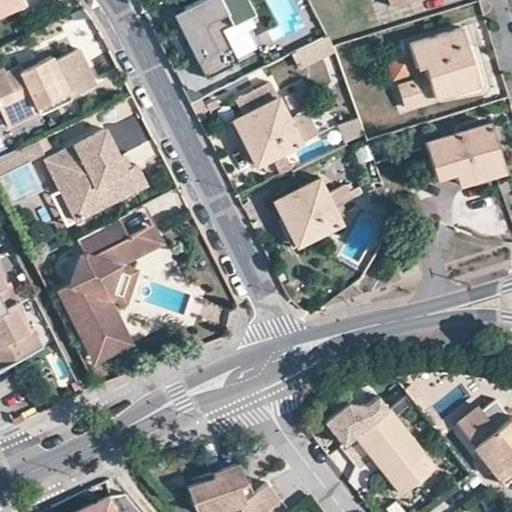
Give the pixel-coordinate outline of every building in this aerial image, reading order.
[(18,0),(0,0),(0,9),(19,1),(18,0)] [(206,81),(238,65),(222,33),(252,19),(254,18),(245,0),(210,0),(175,18),(206,81)] [(415,65),(423,62),(434,96),(477,82),(460,26),(408,43),(415,65)] [(325,32),(289,50),(295,63),(331,45),(330,43),(325,32)] [(0,67),(0,111),(1,112),(64,84),(65,89),(67,93),(92,81),(77,47),(52,58),(50,55),(24,67),(21,61),(2,70),(0,67)] [(390,81),(411,78),(409,60),(388,63),(390,81)] [(412,80),(396,84),(403,108),(420,102),(412,80)] [(240,114),(276,96),(269,81),(233,98),(240,114)] [(65,89),(64,84),(1,112),(6,125),(35,111),(32,105),(65,89)] [(288,119),(276,96),(240,114),(232,118),(254,163),(316,132),(305,110),(288,119)] [(346,140),(364,132),(356,112),(337,122),(346,140)] [(470,171),(465,152),(495,144),(488,122),(424,142),(433,175),(453,169),(455,176),(470,171)] [(129,166),(123,169),(113,174),(107,161),(111,159),(97,131),(38,161),(54,193),(58,191),(68,194),(79,217),(139,187),(129,166)] [(502,168),(495,144),(465,152),(470,171),(455,176),(456,181),(502,168)] [(273,160),(279,172),(289,168),(283,155),(273,160)] [(123,169),(116,157),(111,159),(107,161),(113,174),(123,169)] [(294,243),(339,221),(316,176),(271,198),(294,243)] [(79,217),(68,194),(58,191),(54,193),(68,223),(79,217)] [(415,209),(411,195),(388,202),(394,215),(411,211),(415,209)] [(92,355),(124,339),(106,305),(118,263),(105,259),(107,252),(115,248),(113,243),(134,233),(140,245),(151,239),(144,226),(125,235),(116,217),(75,238),(82,252),(78,254),(72,284),(59,291),(92,355)] [(144,226),(151,239),(140,245),(134,233),(113,243),(115,248),(107,252),(105,259),(118,263),(159,242),(149,223),(144,226)] [(136,268),(118,263),(106,305),(124,339),(92,355),(94,361),(132,341),(121,320),(127,302),(136,268)] [(0,369),(12,363),(25,357),(16,336),(25,332),(12,306),(3,311),(0,306),(0,287),(2,286),(0,281),(0,369)] [(12,306),(17,304),(7,284),(2,286),(0,287),(0,306),(3,311),(12,306)] [(25,332),(16,336),(25,357),(40,349),(31,329),(25,332)] [(0,391),(18,388),(16,371),(0,373),(0,391)] [(419,399),(408,385),(402,389),(413,404),(419,399)] [(433,467),(375,395),(371,398),(342,404),(320,422),(339,446),(351,436),(389,482),(399,493),(414,482),(433,467)] [(511,475),(511,417),(506,417),(493,399),(479,410),(476,406),(455,423),(502,484),(511,475)] [(217,467),(220,474),(212,476),(191,482),(182,486),(190,508),(199,511),(219,511),(236,506),(238,511),(263,511),(279,500),(264,482),(251,493),(242,499),(237,484),(243,481),(238,466),(232,463),(217,467)] [(242,499),(251,493),(246,481),(243,481),(237,484),(242,499)] [(132,511),(119,497),(108,496),(71,511),(132,511)]
